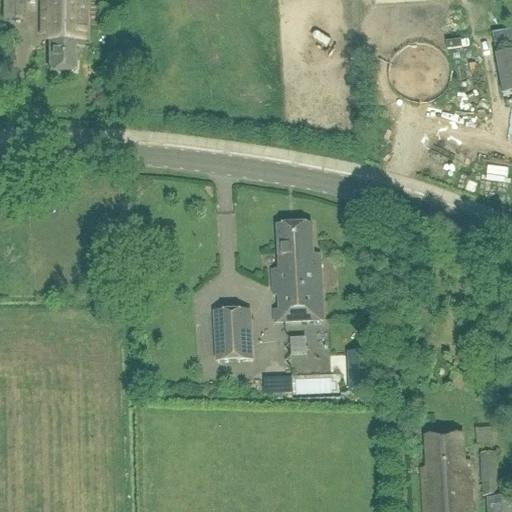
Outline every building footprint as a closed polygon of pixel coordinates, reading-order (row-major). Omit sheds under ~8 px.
[(5,0),(6,23),(23,24),(23,0),(5,0)] [(74,49),(83,49),(82,0),(39,0),(41,37),(48,37),(49,74),(74,73),(74,49)] [(495,55),(511,51),(511,31),(492,35),(495,55)] [(511,54),(495,57),(503,98),(511,96),(511,54)] [(275,326),(323,323),(320,257),(313,257),(312,226),(277,228),(279,272),(272,273),(273,302),(280,301),(280,313),(274,313),(275,326)] [(213,312),(215,363),(253,362),(251,310),(213,312)] [(471,511),(469,464),(464,464),(462,437),(425,439),(427,477),(421,477),(423,511),(471,511)] [(482,499),(499,498),(495,455),(480,456),(482,499)] [(486,511),(511,511),(511,499),(485,501),(486,511)]
